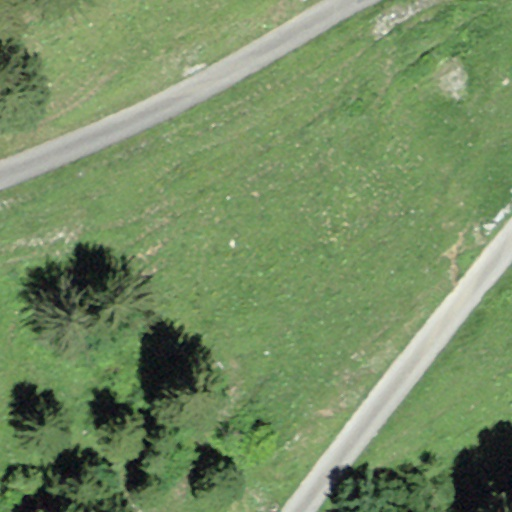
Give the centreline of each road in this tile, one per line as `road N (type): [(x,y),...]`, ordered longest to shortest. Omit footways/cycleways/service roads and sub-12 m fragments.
road 1 (unclassified): [(0,190),(223,90),(384,0)]
road 2 (unclassified): [(511,241),(302,511)]
